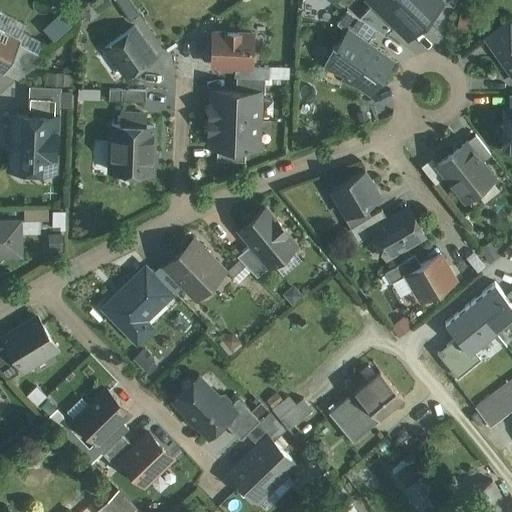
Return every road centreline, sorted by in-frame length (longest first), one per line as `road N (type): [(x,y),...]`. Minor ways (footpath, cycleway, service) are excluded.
road 1 (residential): [(208,467),(42,282)]
road 2 (residential): [(180,214),(384,134)]
road 3 (residential): [(42,282),(180,214)]
road 4 (residential): [(414,114),(439,119),(450,112),(457,101),(453,75),(417,68),(407,78),(405,103)]
road 5 (residential): [(181,93),(180,214)]
